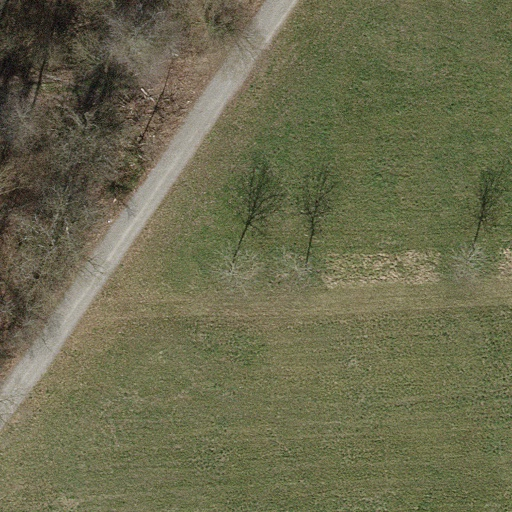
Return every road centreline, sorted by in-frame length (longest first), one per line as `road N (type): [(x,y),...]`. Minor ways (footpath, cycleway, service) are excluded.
road 1 (track): [(73,307),(511,282)]
road 2 (track): [(73,307),(284,0)]
